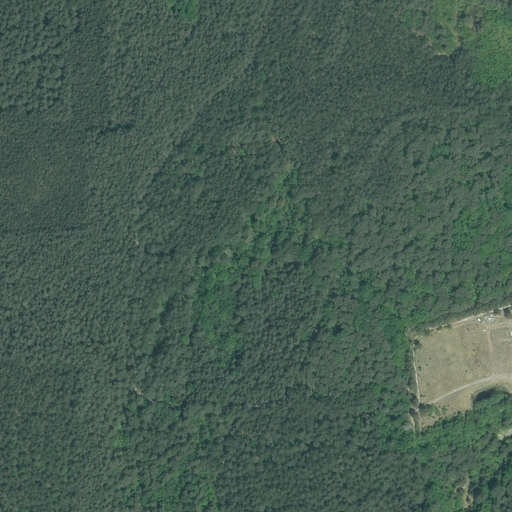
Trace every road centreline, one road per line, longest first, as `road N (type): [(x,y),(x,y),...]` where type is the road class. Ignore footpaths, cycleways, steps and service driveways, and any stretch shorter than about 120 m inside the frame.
road 1 (unknown): [(179,511),(249,489),(271,504),(302,508),(350,486),(378,462),(410,456),(422,429),(410,337),(511,302)]
road 2 (unknown): [(0,303),(48,303),(81,333),(102,363),(111,419),(120,427),(126,493),(136,508),(153,511)]
